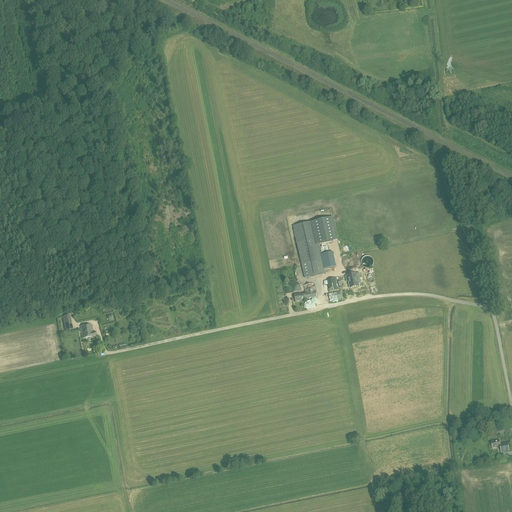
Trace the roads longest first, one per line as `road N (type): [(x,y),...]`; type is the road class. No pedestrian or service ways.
road 1 (unclassified): [(291,314),(405,294),(489,308),(511,403)]
road 2 (track): [(56,108),(99,297)]
road 3 (track): [(0,122),(107,93),(141,45)]
